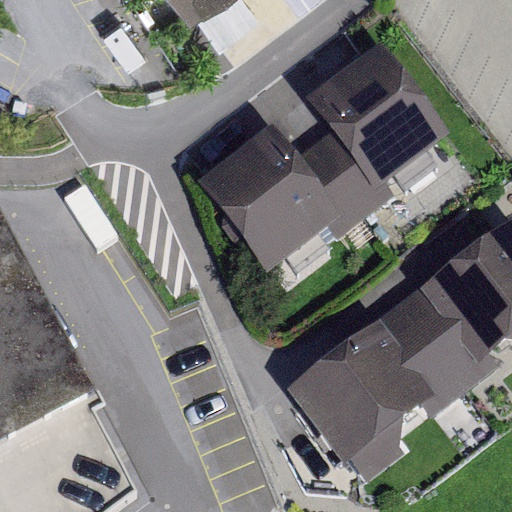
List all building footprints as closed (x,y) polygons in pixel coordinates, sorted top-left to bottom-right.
[(192,0),(204,16),(226,0),(192,0)] [(328,105),(353,138),(334,152),(378,210),(469,142),(400,51),(328,105)] [(334,152),(315,166),(292,136),(221,190),(287,278),(378,210),(334,152)] [(0,450),(88,401),(0,239),(0,450)] [(511,366),(511,243),(426,308),(485,387),(511,366)] [(370,473),(485,387),(426,308),(311,394),(370,473)]
